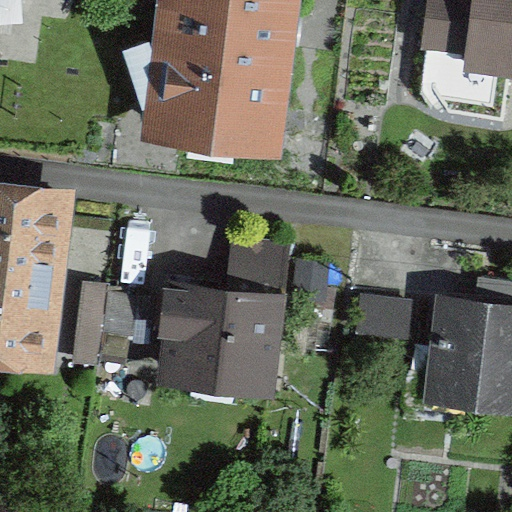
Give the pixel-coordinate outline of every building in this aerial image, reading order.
[(299,0),(158,0),(141,137),(281,155),(299,0)] [(511,0),(452,0),(451,6),(416,0),(407,63),(511,79),(511,0)] [(0,363),(53,370),(76,186),(0,176),(0,363)] [(219,292),(161,283),(145,384),(260,402),(283,260),(226,251),(219,292)] [(83,281),(81,356),(101,356),(102,324),(136,324),(137,283),(83,281)] [(405,305),(353,300),(350,334),(401,339),(405,305)] [(511,312),(432,304),(421,412),(511,421),(511,312)]
